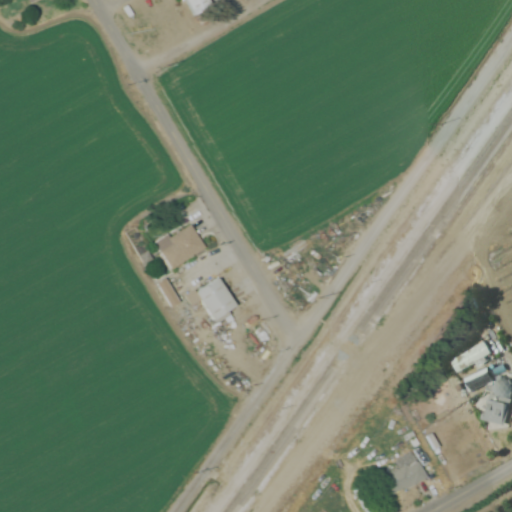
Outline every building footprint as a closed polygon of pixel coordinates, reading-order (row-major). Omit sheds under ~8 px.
[(177,0),(187,16),(205,4),(202,0),(177,0)] [(199,250),(184,224),(150,244),(165,270),(199,250)] [(205,323),(228,309),(210,279),(187,293),(205,323)] [(489,356),(480,342),(448,363),(457,376),(489,356)] [(490,382),(483,368),(460,381),(468,395),(490,382)] [(481,421),(501,427),(507,406),(487,400),(481,421)] [(384,498),(421,480),(407,453),(391,461),(395,470),(375,480),(384,498)]
